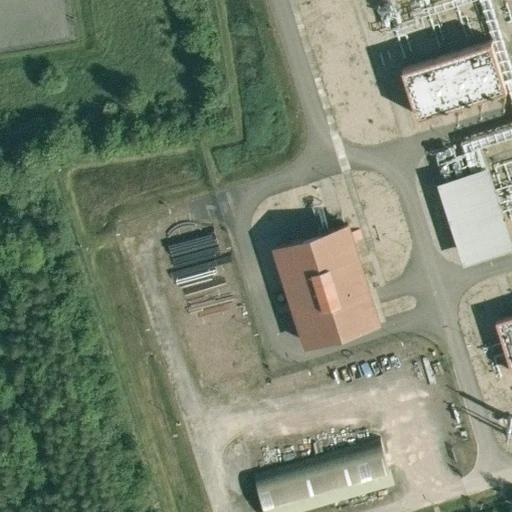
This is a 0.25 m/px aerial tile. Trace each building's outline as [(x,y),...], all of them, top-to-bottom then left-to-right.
[(404,70),(418,117),(509,90),(494,43),(404,70)] [(433,149),(440,175),(477,165),(471,142),(500,134),(498,126),(454,138),(456,143),(433,149)] [(489,170),(440,184),(462,263),(511,250),(489,170)] [(278,254),(306,344),(379,321),(351,232),(278,254)] [(511,317),(501,321),(511,355),(511,317)] [(380,442),(257,478),(267,511),(315,511),(394,489),(380,442)]
